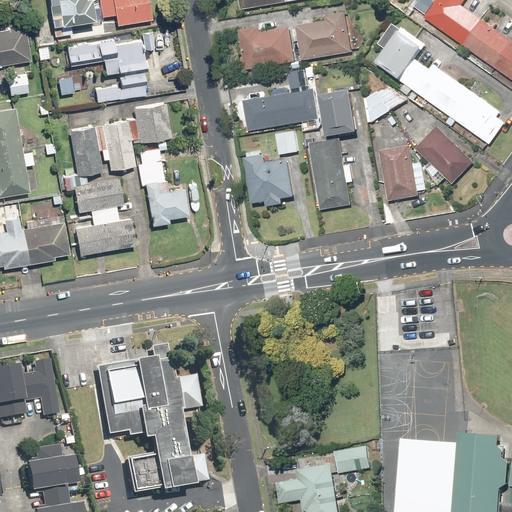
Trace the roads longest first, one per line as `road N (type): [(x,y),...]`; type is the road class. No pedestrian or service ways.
road 1 (residential): [(190,0),(233,237),(224,287)]
road 2 (residential): [(248,511),(214,312),(224,287)]
road 3 (secondary): [(224,287),(0,323)]
road 4 (secondary): [(437,248),(224,287)]
road 5 (unknown): [(206,87),(50,109)]
